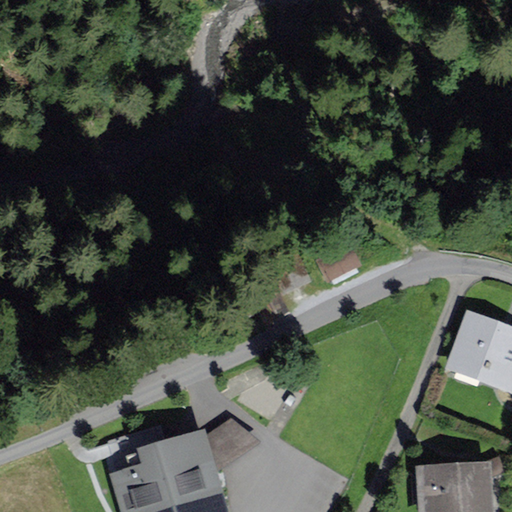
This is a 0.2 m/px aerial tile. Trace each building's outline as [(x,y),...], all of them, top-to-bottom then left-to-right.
[(329,279),(357,266),(348,248),(321,262),(329,279)] [(307,280),(295,253),(268,264),(281,292),(307,280)] [(272,280),(250,291),(265,320),(287,310),(272,280)] [(511,336),(472,321),(456,364),(511,384),(511,336)] [(119,479),(128,511),(219,511),(220,511),(204,456),(240,432),(229,423),(200,443),(199,439),(128,459),(133,475),(119,479)] [(423,511),(468,511),(488,511),(485,466),(459,467),(459,472),(412,474),(414,495),(423,494),(423,511)]
